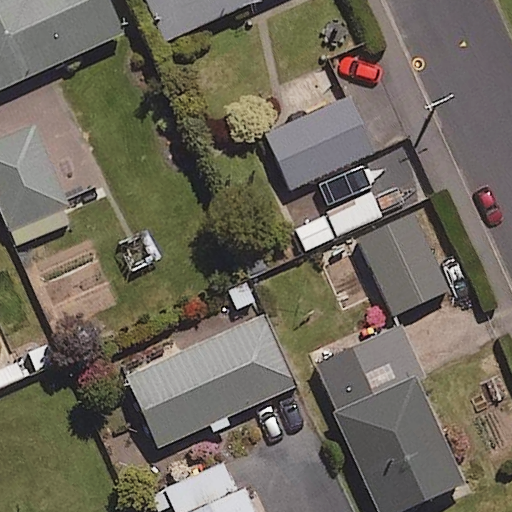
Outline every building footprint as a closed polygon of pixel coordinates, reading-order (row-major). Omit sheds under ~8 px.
[(0,0),(0,84),(123,29),(110,0),(0,0)] [(245,0),(148,0),(164,36),(245,0)] [(371,151),(346,96),(266,131),(290,187),(371,151)] [(0,201),(19,243),(67,220),(61,206),(66,203),(22,106),(0,115),(0,201)] [(434,191),(412,143),(376,159),(380,168),(291,209),(309,248),(434,191)] [(448,285),(414,211),(358,236),(392,311),(448,285)] [(344,235),(317,246),(343,306),(369,295),(344,235)] [(296,382),(265,311),(127,371),(158,442),(296,382)] [(384,511),(460,481),(396,326),(316,360),(379,511),(384,511)] [(0,384),(65,356),(58,341),(0,366),(0,384)] [(168,511),(254,511),(242,485),(235,488),(223,461),(148,495),(155,511),(159,511),(167,508),(168,511)]
